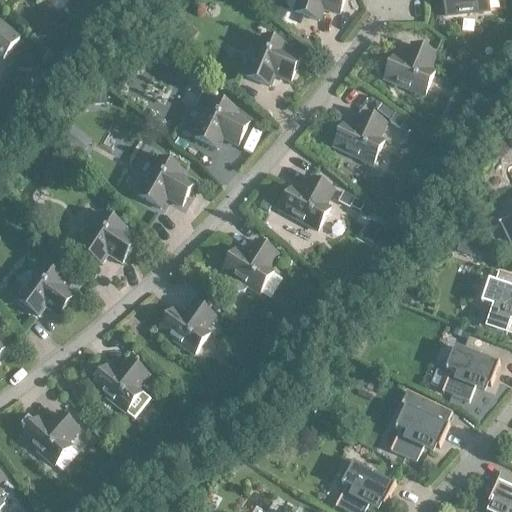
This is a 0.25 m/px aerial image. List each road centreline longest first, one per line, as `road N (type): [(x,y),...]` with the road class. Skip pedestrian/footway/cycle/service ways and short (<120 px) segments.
road 1 (residential): [(0,405),(145,295),(209,233),(322,106),(392,0)]
road 2 (residential): [(427,511),(511,413)]
